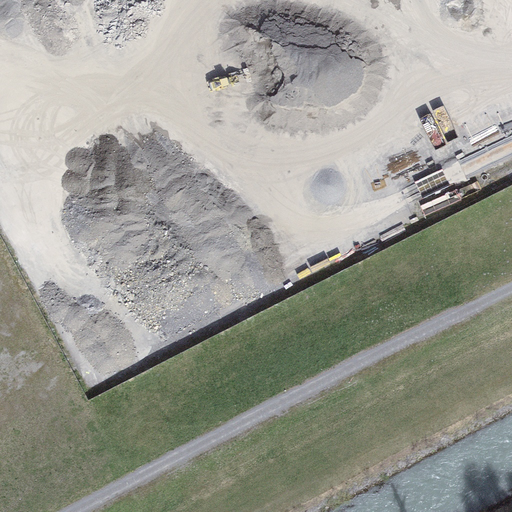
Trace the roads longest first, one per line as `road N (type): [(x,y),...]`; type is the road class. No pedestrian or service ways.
road 1 (track): [(74,511),(511,286)]
road 2 (unknown): [(0,137),(91,280),(117,307),(172,308),(303,242)]
road 3 (unknown): [(160,0),(303,242)]
road 4 (unknown): [(303,242),(511,136)]
road 5 (unknown): [(511,57),(480,60),(428,48),(364,0)]
